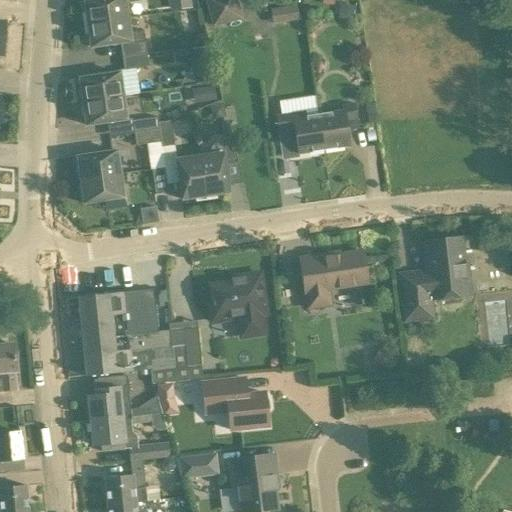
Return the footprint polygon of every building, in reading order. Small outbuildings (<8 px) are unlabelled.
[(86,0),(82,1),(86,24),(125,18),(123,4),(139,1),(138,0),(86,0)] [(204,0),(212,27),(242,19),(236,0),(204,0)] [(294,4),(277,7),(279,22),(297,19),(294,4)] [(127,33),(125,18),(86,24),(89,47),(118,43),(120,58),(145,54),(142,31),(127,33)] [(194,49),(197,79),(206,78),(202,48),(194,49)] [(139,92),(135,68),(147,66),(145,54),(120,58),(122,70),(117,71),(117,73),(78,79),(81,101),(121,95),(139,92)] [(197,102),(216,97),(213,85),(194,90),(197,102)] [(85,126),(124,120),(121,95),(81,101),(82,107),(80,108),(82,116),(83,117),(85,126)] [(341,106),(342,113),(316,117),(321,151),(349,146),(346,130),(358,129),(354,104),(341,106)] [(298,157),(298,155),(321,151),(316,117),(306,119),(305,111),(274,116),(281,160),(298,157)] [(131,121),(133,134),(158,130),(157,123),(156,117),(131,121)] [(169,121),(157,123),(158,130),(160,142),(160,148),(173,146),(169,121)] [(135,146),(160,142),(158,130),(133,134),(135,146)] [(209,155),(198,157),(204,196),(228,193),(223,164),(236,161),(230,137),(218,139),(215,140),(209,151),(209,155)] [(77,174),(78,175),(79,181),(119,175),(115,152),(75,158),(77,166),(75,167),(77,174)] [(181,200),(204,196),(198,157),(175,160),(181,200)] [(154,195),(167,193),(163,168),(151,170),(154,195)] [(109,209),(123,207),(119,175),(79,181),(80,185),(78,186),(79,193),(81,194),(82,204),(108,200),(109,209)] [(435,320),(433,300),(469,295),(462,239),(425,243),(428,271),(397,274),(402,323),(435,320)] [(322,291),(367,284),(362,253),(300,262),(305,294),(308,309),(324,307),(322,291)] [(214,304),(209,305),(211,323),(245,317),(248,336),(264,334),(261,315),(266,314),(260,274),(242,277),(242,278),(232,280),(233,283),(211,287),(214,304)] [(123,293),(77,298),(85,376),(150,370),(172,367),(170,346),(129,351),(128,337),(155,334),(155,333),(151,291),(123,294),(123,293)] [(172,367),(150,370),(152,384),(202,379),(197,328),(183,329),(184,345),(170,346),(172,367)] [(0,346),(0,392),(17,391),(15,373),(14,373),(11,345),(0,346)] [(395,368),(399,351),(378,347),(375,363),(395,368)] [(87,397),(89,421),(122,418),(158,414),(157,404),(149,405),(149,410),(128,413),(124,376),(97,378),(97,380),(93,381),(94,397),(87,397)] [(264,393),(246,395),(244,379),(203,384),(207,416),(227,414),(229,431),(267,427),(264,393)] [(175,383),(159,384),(162,413),(178,412),(175,383)] [(92,446),(99,445),(100,452),(130,449),(131,461),(141,460),(152,459),(150,444),(137,445),(136,436),(131,432),(130,424),(150,422),(150,424),(160,423),(158,414),(122,418),(89,421),(92,446)] [(0,473),(23,471),(19,435),(0,436),(0,473)] [(180,479),(218,475),(215,453),(177,457),(180,479)] [(270,455),(228,461),(231,487),(237,486),(240,511),(260,511),(277,510),(270,455)] [(104,478),(106,506),(134,503),(133,502),(145,501),(141,460),(131,461),(129,461),(130,476),(104,478)] [(0,511),(26,511),(24,486),(0,488),(0,511)] [(134,511),(134,503),(106,506),(106,511),(134,511)]
